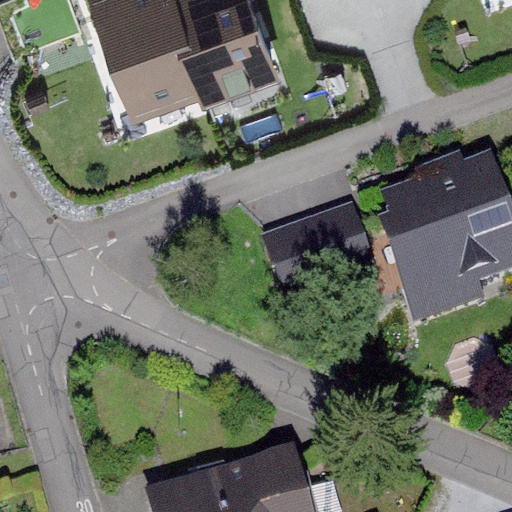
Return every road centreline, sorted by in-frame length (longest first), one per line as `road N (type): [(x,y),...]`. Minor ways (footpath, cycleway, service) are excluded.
road 1 (residential): [(51,278),(511,478)]
road 2 (residential): [(51,278),(119,241),(511,99)]
road 3 (residential): [(78,511),(32,346),(51,278)]
